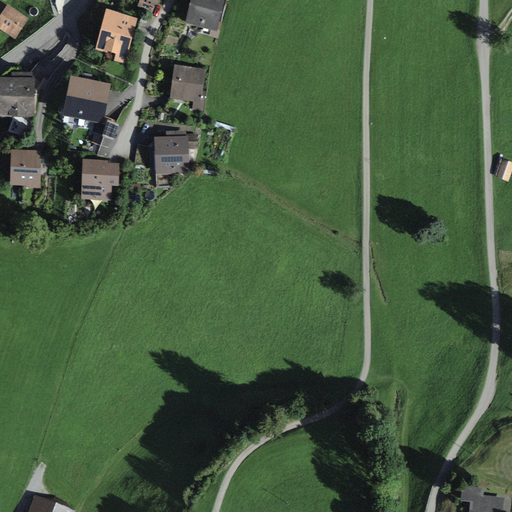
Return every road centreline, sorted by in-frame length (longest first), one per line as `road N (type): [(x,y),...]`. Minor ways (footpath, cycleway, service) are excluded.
road 1 (residential): [(215,511),(244,451),(273,430),(350,399),(362,385),(370,334),(369,0)]
road 2 (residential): [(431,511),(455,450),(488,398),(498,331),(485,0)]
road 3 (residential): [(129,155),(144,57),(172,0)]
